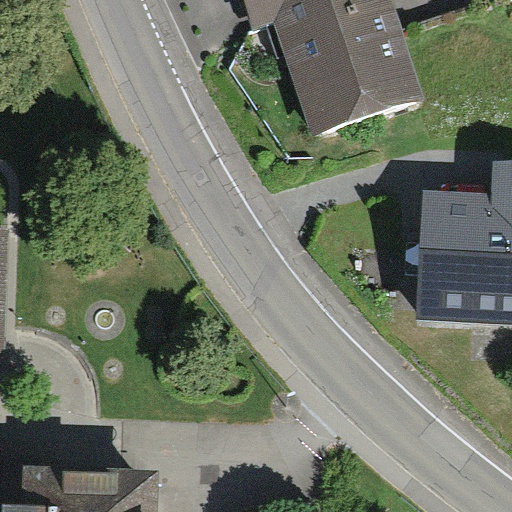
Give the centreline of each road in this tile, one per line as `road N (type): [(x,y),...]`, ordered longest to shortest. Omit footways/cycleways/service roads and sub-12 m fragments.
road 1 (tertiary): [(104,0),(182,156),(265,277),(499,511)]
road 2 (unknown): [(437,453),(166,466),(38,459)]
